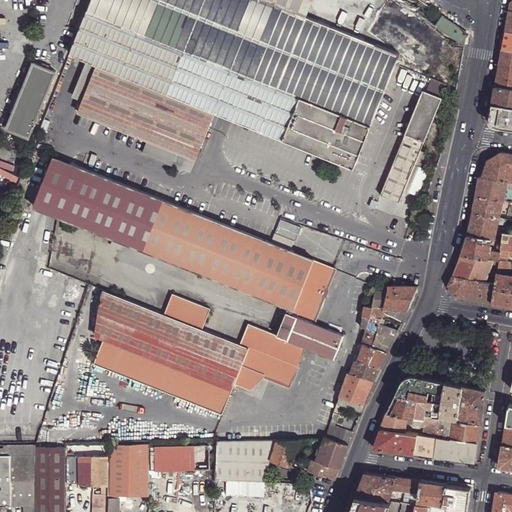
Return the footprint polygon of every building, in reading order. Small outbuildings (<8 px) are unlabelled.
[(257,38),(161,0),(93,0),(89,11),(244,73),(300,96),(373,125),(387,90),(269,45),(257,38)] [(161,0),(257,38),(269,45),(283,7),(270,3),(262,0),(161,0)] [(262,0),(270,3),(283,7),(305,16),(311,0),(262,0)] [(244,73),(89,11),(72,53),(85,59),(98,64),(83,100),(79,111),(147,138),(177,150),(197,158),(215,111),(227,116),(283,139),(300,96),(244,73)] [(465,45),(468,34),(443,16),(436,25),(465,45)] [(511,31),(506,30),(503,48),(511,49),(511,31)] [(511,87),(511,49),(503,48),(499,68),(496,86),(511,87)] [(98,64),(85,59),(72,95),(83,100),(98,64)] [(56,73),(34,63),(7,130),(30,139),(56,73)] [(511,87),(496,86),(492,104),(511,106),(511,87)] [(442,98),(424,91),(389,179),(385,191),(403,197),(419,159),(425,162),(430,148),(424,145),(442,98)] [(373,125),(300,96),(283,139),(355,168),(373,125)] [(511,106),(492,104),(490,116),(498,127),(511,128),(511,106)] [(177,150),(147,138),(141,152),(171,165),(177,150)] [(511,153),(501,152),(488,160),(482,176),(483,177),(507,181),(511,181),(511,153)] [(123,240),(289,307),(278,334),(249,323),(241,344),(203,329),(211,309),(173,294),(165,314),(104,290),(95,337),(103,341),(95,363),(222,415),(235,383),(242,369),(264,377),(289,386),(305,346),(335,358),(344,335),(314,323),(334,270),(314,261),(315,260),(291,251),(301,225),(280,217),(270,242),(205,216),(62,158),(55,155),(34,204),(41,206),(58,213),(114,237),(111,244),(119,248),(123,240)] [(483,177),(482,176),(480,176),(476,195),(503,200),(504,200),(506,187),(507,181),(483,177)] [(503,200),(476,195),(473,213),(499,218),(503,200)] [(498,223),(499,218),(473,213),(467,235),(491,239),(494,239),(498,223)] [(511,249),(511,233),(504,233),(503,238),(503,241),(501,248),(510,249),(511,249)] [(491,239),(467,235),(461,254),(494,260),(499,261),(499,260),(500,256),(501,252),(496,251),(489,250),(491,239)] [(509,254),(510,249),(501,248),(501,252),(500,256),(506,257),(507,254),(509,254)] [(494,260),(461,254),(454,275),(485,281),(494,260)] [(511,261),(508,261),(499,260),(499,261),(497,272),(496,283),(493,303),(511,306),(511,275),(510,275),(511,267),(511,261)] [(492,283),(485,281),(454,275),(449,285),(454,296),(493,303),(496,283),(492,283)] [(411,306),(419,287),(394,286),(388,286),(388,290),(386,308),(409,310),(411,306)] [(374,306),(386,308),(388,290),(376,289),(376,297),(374,306)] [(365,305),(374,306),(376,297),(367,296),(365,305)] [(384,314),(386,308),(374,306),(365,305),(364,318),(382,324),(382,322),(384,314)] [(403,322),(409,310),(386,308),(384,314),(403,322)] [(389,352),(399,331),(383,325),(382,324),(364,318),(362,327),(368,328),(364,340),(363,343),(366,344),(389,352)] [(382,368),(389,352),(366,344),(360,360),(382,368)] [(375,381),(382,368),(360,360),(356,359),(353,370),(352,371),(349,371),(349,372),(375,381)] [(242,369),(235,383),(252,389),(264,377),(242,369)] [(370,391),(375,381),(349,372),(340,396),(365,404),(370,391)] [(443,401),(446,381),(416,374),(402,382),(396,393),(426,398),(427,388),(431,389),(430,399),(443,401)] [(442,410),(441,413),(458,416),(463,385),(446,381),(443,401),(442,410)] [(470,419),(481,421),(486,390),(463,385),(458,416),(470,418),(470,419)] [(434,408),(442,410),(443,401),(430,399),(426,398),(396,393),(387,412),(407,415),(421,417),(426,418),(426,413),(433,414),(434,408)] [(362,411),(365,404),(340,396),(337,403),(362,411)] [(433,419),(440,420),(441,413),(442,410),(434,408),(433,414),(426,413),(426,418),(433,419)] [(334,412),(328,430),(345,435),(347,430),(335,425),(339,413),(334,412)] [(407,415),(387,412),(381,429),(405,432),(405,430),(406,423),(407,415)] [(420,425),(421,417),(407,415),(406,423),(420,425)] [(431,436),(437,437),(440,420),(433,419),(431,436)] [(478,443),(481,426),(469,424),(457,422),(454,422),(451,439),(478,443)] [(405,432),(381,429),(374,448),(414,454),(418,434),(408,433),(405,432)] [(325,436),(350,444),(352,437),(345,435),(328,430),(325,436)] [(414,454),(434,457),(437,437),(431,436),(418,434),(414,454)] [(341,467),(350,444),(325,436),(324,438),(325,439),(323,443),(318,460),(341,467)] [(475,463),(478,443),(451,439),(442,438),(437,437),(434,457),(443,458),(475,463)] [(217,472),(217,479),(244,480),(268,481),(272,458),(278,438),(218,440),(217,466),(217,472)] [(301,438),(278,438),(272,458),(293,464),(296,456),(301,438)] [(303,458),(310,438),(301,438),(296,456),(303,458)] [(119,511),(120,492),(150,493),(152,442),(110,444),(110,449),(110,455),(109,485),(108,511),(119,511)] [(36,447),(36,444),(0,444),(0,504),(35,504),(36,447)] [(500,467),(511,468),(511,445),(503,444),(500,467)] [(35,511),(66,511),(66,446),(36,447),(35,504),(35,511)] [(103,486),(109,485),(110,455),(68,456),(68,484),(88,484),(93,483),(93,486),(103,486)] [(337,478),(341,467),(318,460),(313,458),(310,470),(337,478)] [(365,472),(356,495),(388,500),(392,492),(393,487),(397,477),(365,472)] [(421,480),(397,477),(393,487),(395,488),(415,491),(419,492),(421,480)] [(447,484),(421,480),(419,492),(418,500),(426,501),(441,503),(443,504),(447,484)] [(471,487),(447,484),(443,504),(448,504),(447,509),(450,509),(468,511),(471,487)] [(511,511),(511,493),(496,491),(492,511),(511,511)] [(388,500),(356,495),(349,511),(385,511),(390,500),(388,500)] [(413,511),(416,504),(412,504),(400,502),(399,509),(398,509),(397,511),(413,511)]
